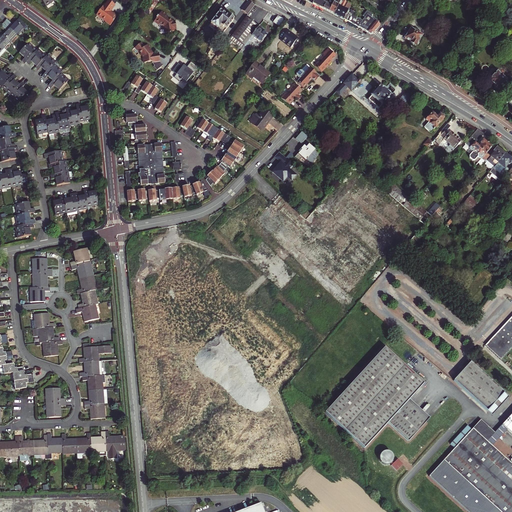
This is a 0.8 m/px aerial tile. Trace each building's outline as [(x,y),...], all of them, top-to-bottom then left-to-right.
[(107,3),(98,16),(111,25),(118,16),(112,11),(116,5),(110,0),(107,4),(107,3)] [(323,8),(326,2),(322,0),(314,0),(313,3),(323,8)] [(327,0),(326,2),(323,8),(334,14),(340,0),(327,0)] [(340,0),(334,14),(345,19),(348,12),(349,10),(347,9),(350,2),(345,0),(340,0)] [(248,2),(241,11),(247,15),(255,6),(248,2)] [(150,4),(144,13),(148,16),(155,7),(150,4)] [(62,10),(62,11),(57,17),(65,22),(70,16),(62,10)] [(374,33),(381,25),(367,17),(368,14),(361,11),(358,16),(362,18),(359,22),(350,17),(349,21),(371,33),(374,33)] [(162,12),(154,22),(159,26),(160,24),(164,27),(165,33),(174,32),(174,30),(176,29),(175,22),(173,22),(168,18),(167,18),(165,17),(167,15),(162,12)] [(227,17),(220,12),(210,24),(217,30),(217,33),(219,35),(223,35),(234,20),(228,16),(227,17)] [(278,16),(274,22),(280,25),(284,19),(278,16)] [(244,52),(250,43),(253,39),(259,43),(260,44),(267,36),(263,33),(264,31),(246,17),(226,43),(230,47),(233,43),(244,52)] [(4,23),(17,35),(25,26),(18,20),(13,25),(7,20),(4,23)] [(3,35),(10,42),(17,35),(4,23),(1,26),(7,31),(3,35)] [(422,35),(411,29),(405,39),(411,43),(411,44),(416,47),(416,46),(418,46),(419,44),(418,42),(422,35)] [(298,38),(288,31),(281,40),(291,47),(298,38)] [(0,44),(4,48),(10,42),(3,35),(0,39),(0,38),(0,44)] [(148,45),(144,48),(141,44),(136,48),(144,58),(143,58),(143,62),(145,62),(145,63),(153,62),(153,63),(155,66),(154,67),(157,71),(163,65),(161,62),(159,53),(153,54),(150,50),(150,49),(150,48),(148,45)] [(27,45),(20,52),(25,57),(24,58),(21,62),(24,64),(26,62),(37,51),(33,47),(31,49),(27,45)] [(37,51),(26,62),(28,65),(31,62),(32,61),(37,65),(44,58),(40,54),(42,53),(38,49),(37,51)] [(335,57),(328,50),(322,55),(323,57),(314,67),(321,73),(331,63),(330,62),(335,57)] [(46,56),(44,58),(37,65),(36,66),(35,68),(37,70),(40,67),(41,66),(46,71),(55,62),(56,61),(49,53),(46,56)] [(53,81),(59,75),(61,73),(56,69),(58,67),(59,66),(55,62),(46,71),(45,72),(41,76),(44,79),(47,77),(48,75),(53,81)] [(198,68),(191,62),(187,68),(184,66),(182,68),(178,65),(173,72),(176,75),(174,78),(180,82),(181,81),(185,84),(198,68)] [(270,75),(255,63),(245,75),(252,80),(253,78),(262,85),(270,75)] [(320,78),(310,68),(296,83),(303,89),(312,80),(315,83),(320,78)] [(502,85),(507,80),(497,71),(488,81),(494,86),(493,87),(501,95),(506,89),(502,85)] [(6,78),(1,73),(0,73),(0,86),(1,88),(3,87),(13,76),(10,74),(7,77),(6,78)] [(59,75),(67,82),(68,80),(61,73),(59,75)] [(3,87),(11,94),(17,87),(12,82),(14,80),(17,77),(14,75),(13,76),(3,87)] [(60,90),(67,82),(59,75),(53,81),(52,82),(48,87),(51,89),(54,86),(55,85),(60,90)] [(355,78),(352,75),(331,97),(335,100),(344,91),(345,92),(348,89),(351,91),(358,84),(360,83),(360,80),(358,81),(355,78)] [(136,89),(139,86),(142,81),(136,77),(131,85),(136,89)] [(11,94),(19,102),(21,99),(25,103),(31,97),(27,93),(26,95),(21,90),(22,88),(25,85),(22,83),(19,86),(17,87),(11,94)] [(146,95),(152,87),(146,83),(143,88),(139,86),(136,89),(134,92),(138,95),(140,91),(146,95)] [(392,95),(381,85),(369,99),(379,109),(386,101),(388,103),(389,100),(388,99),(392,95)] [(295,86),(286,97),(290,101),(292,103),(295,100),(297,103),(300,99),(298,97),(302,92),(295,86)] [(1,88),(9,96),(11,94),(3,87),(1,88)] [(158,98),(155,96),(158,91),(152,87),(146,95),(152,99),(150,103),(153,105),(158,98)] [(17,103),(19,102),(11,94),(9,96),(17,103)] [(153,105),(156,107),(155,109),(161,114),(167,105),(161,101),(161,100),(158,98),(153,105)] [(79,121),(90,119),(88,109),(81,110),(80,108),(79,104),(76,105),(77,111),(78,113),(79,121)] [(80,123),(79,121),(78,113),(71,114),(70,112),(69,108),(65,109),(67,115),(67,117),(69,125),(80,123)] [(273,117),(263,110),(252,125),(261,133),(273,117)] [(56,115),(58,129),(69,127),(69,125),(67,117),(60,118),(60,116),(59,112),(55,113),(56,115)] [(444,117),(440,114),(437,117),(432,113),(426,120),(430,123),(427,127),(432,131),(444,117)] [(35,124),(37,133),(48,131),(46,123),(46,121),(44,115),(41,116),(42,120),(42,122),(35,124)] [(59,131),(58,129),(56,115),(52,116),(53,120),(53,122),(46,123),(48,131),(48,133),(49,138),(54,137),(53,134),(53,132),(59,131)] [(136,115),(125,116),(126,124),(128,124),(128,127),(134,126),(135,126),(135,123),(137,123),(136,115)] [(186,131),(184,134),(188,136),(192,130),(188,127),(192,122),(186,118),(180,126),(186,131)] [(197,129),(203,133),(208,125),(202,121),(197,129)] [(211,133),(214,129),(208,125),(203,133),(209,137),(207,140),(210,143),(212,139),(215,136),(211,133)] [(145,126),(135,126),(134,126),(135,134),(145,133),(145,126)] [(0,140),(8,139),(9,139),(15,137),(15,134),(11,134),(9,135),(8,127),(0,128),(0,140)] [(478,156),(481,158),(482,158),(487,153),(493,146),(488,142),(487,143),(484,140),(481,143),(482,143),(480,145),(476,142),(484,134),(476,128),(464,142),(470,147),(470,149),(473,152),(470,155),(470,158),(473,160),(475,160),(478,156)] [(220,141),(223,143),(227,136),(224,134),(224,135),(218,131),(215,136),(212,139),(218,143),(220,141)] [(462,141),(451,131),(449,133),(446,131),(441,136),(439,135),(434,140),(440,145),(445,140),(455,149),(462,141)] [(302,132),(296,139),(302,144),(308,137),(302,132)] [(427,147),(432,140),(429,138),(424,144),(427,147)] [(8,139),(0,140),(0,151),(2,151),(16,148),(15,144),(11,145),(9,145),(8,139)] [(235,141),(231,147),(240,153),(244,147),(235,141)] [(302,150),(296,157),(300,160),(303,157),(306,161),(307,159),(312,164),(317,158),(316,158),(319,155),(315,152),(317,151),(307,143),(302,148),(303,148),(303,149),(302,150)] [(149,146),(150,153),(161,153),(161,144),(149,146)] [(137,147),(138,154),(150,153),(149,146),(137,147)] [(228,154),(226,157),(232,161),(234,158),(236,160),(240,153),(231,147),(227,154),(228,154)] [(494,167),(505,154),(497,147),(493,152),(494,152),(488,161),(494,167)] [(16,148),(2,151),(4,162),(14,160),(12,153),(14,152),(18,152),(17,148),(16,148)] [(62,162),(59,152),(53,153),(44,155),(44,159),(48,158),(50,158),(51,164),(62,162)] [(282,163),(287,158),(279,152),(274,157),(281,163),(282,163)] [(138,154),(139,162),(150,161),(150,153),(138,154)] [(161,153),(150,153),(150,161),(162,160),(161,153)] [(490,155),(487,153),(482,158),(480,161),(479,162),(482,165),(490,155)] [(502,181),(508,174),(511,170),(507,167),(509,165),(511,161),(511,159),(505,154),(494,167),(490,172),(502,181)] [(225,170),(228,167),(230,168),(234,162),(232,161),(226,157),(225,156),(221,162),(222,163),(220,165),(225,170)] [(294,165),(287,158),(282,163),(281,163),(273,172),(283,180),(285,180),(287,177),(292,180),(296,175),(290,170),(294,165)] [(162,160),(150,161),(151,169),(163,168),(162,160)] [(151,169),(150,161),(139,162),(139,170),(151,169)] [(64,162),(62,162),(51,164),(50,165),(48,165),(49,169),(53,168),(55,168),(56,175),(66,173),(64,162)] [(225,175),(223,173),(225,170),(220,165),(218,168),(217,167),(212,172),(220,180),(225,175)] [(152,177),(164,176),(163,168),(151,169),(152,177)] [(12,169),(8,170),(11,186),(12,188),(22,186),(22,184),(27,183),(25,174),(20,175),(20,172),(13,173),(12,169)] [(140,178),(152,177),(151,169),(139,170),(140,178)] [(6,176),(0,177),(0,182),(1,188),(11,186),(8,170),(4,171),(5,175),(6,176)] [(66,173),(56,175),(54,175),(50,176),(51,179),(54,179),(57,178),(58,186),(68,184),(67,179),(70,178),(73,178),(72,172),(68,172),(66,173)] [(210,187),(213,184),(214,185),(220,180),(212,172),(207,178),(208,179),(206,181),(210,187)] [(164,176),(152,177),(152,185),(164,184),(164,176)] [(152,185),(152,177),(140,178),(141,186),(152,185)] [(192,187),(195,194),(196,196),(203,193),(202,192),(206,190),(202,184),(199,185),(199,183),(192,186),(192,187)] [(184,196),(184,198),(191,197),(191,195),(195,194),(192,187),(189,187),(182,188),(182,189),(184,196)] [(85,195),(85,197),(87,206),(97,204),(95,193),(88,195),(88,193),(87,189),(84,189),(85,195)] [(164,191),(158,191),(159,199),(159,201),(173,200),(171,189),(164,190),(164,191)] [(179,189),(171,189),(173,200),(180,199),(180,197),(184,196),(182,189),(179,189)] [(137,193),(138,200),(138,202),(146,201),(145,200),(149,199),(148,192),(145,192),(145,190),(137,191),(137,193)] [(134,191),(127,192),(128,203),(135,202),(135,201),(138,200),(137,193),(134,193),(134,191)] [(148,192),(149,199),(149,202),(156,201),(156,199),(159,199),(158,191),(155,192),(155,191),(148,191),(148,192)] [(77,193),(73,194),(76,210),(87,208),(87,206),(85,197),(78,199),(78,197),(77,193)] [(63,202),(65,212),(66,214),(66,217),(77,215),(76,212),(76,210),(73,194),(69,195),(70,198),(70,200),(63,202)] [(471,195),(464,203),(472,210),(479,202),(471,195)] [(59,202),(53,204),(55,214),(65,212),(63,202),(63,200),(62,196),(58,197),(59,201),(59,202)] [(27,202),(17,204),(19,215),(28,214),(30,214),(35,213),(34,209),(30,210),(29,210),(27,202)] [(429,214),(433,217),(441,207),(437,204),(429,214)] [(444,209),(441,206),(441,207),(433,217),(436,220),(438,218),(436,216),(438,213),(440,215),(443,212),(441,211),(444,209)] [(19,215),(17,216),(19,227),(33,224),(35,224),(34,220),(31,221),(29,221),(28,214),(19,215)] [(19,227),(17,227),(19,238),(29,236),(28,229),(30,229),(33,228),(33,224),(19,227)] [(72,267),(89,263),(88,256),(89,255),(87,248),(73,252),(75,259),(78,258),(79,259),(76,260),(77,261),(71,263),(72,267)] [(48,267),(47,259),(33,259),(33,267),(34,267),(34,274),(53,273),(53,269),(46,270),(46,268),(44,268),(44,267),(48,267)] [(91,269),(89,263),(72,267),(73,270),(79,269),(79,270),(81,270),(81,271),(78,272),(79,279),(94,276),(92,269),(91,269)] [(53,273),(34,274),(35,281),(33,281),(33,288),(48,288),(48,280),(44,280),(44,279),(46,279),(46,277),(53,277),(53,273)] [(96,283),(94,276),(79,279),(81,287),(85,286),(85,288),(83,288),(83,289),(77,291),(78,295),(81,294),(95,291),(96,290),(94,284),(96,283)] [(50,288),(48,288),(33,288),(32,288),(32,295),(30,295),(30,302),(45,302),(45,295),(42,295),(42,293),(44,293),(44,292),(50,291),(50,288)] [(95,306),(97,305),(95,298),(97,298),(95,291),(81,294),(83,302),(86,301),(86,302),(85,303),(85,304),(79,306),(79,309),(95,306)] [(95,306),(79,309),(77,310),(78,313),(84,312),(84,313),(86,313),(87,314),(83,315),(85,322),(99,319),(97,312),(96,312),(95,306)] [(54,327),(56,327),(55,323),(49,324),(49,323),(47,323),(46,322),(50,321),(49,314),(35,315),(35,322),(33,322),(33,330),(34,330),(54,327)] [(511,317),(485,346),(501,360),(511,348),(511,317)] [(54,335),(54,327),(34,330),(35,337),(41,336),(42,343),(44,343),(60,341),(60,337),(53,338),(53,336),(51,337),(51,335),(54,335)] [(62,341),(60,341),(44,343),(45,350),(44,350),(45,357),(59,356),(58,348),(55,349),(55,347),(57,347),(57,345),(63,345),(62,341)] [(80,359),(80,363),(84,363),(98,362),(98,355),(112,354),(111,346),(84,348),(84,356),(88,355),(88,357),(86,357),(86,359),(80,359)] [(339,399),(350,410),(338,424),(365,449),(388,423),(404,437),(420,418),(422,417),(407,403),(410,400),(424,384),(385,348),(339,399)] [(0,349),(0,357),(12,356),(12,351),(3,353),(2,349),(0,349)] [(13,360),(12,356),(0,357),(0,366),(5,366),(4,361),(13,360)] [(80,374),(81,377),(83,377),(102,376),(101,362),(98,362),(84,363),(85,370),(88,370),(89,371),(87,372),(87,373),(80,374)] [(505,393),(471,362),(453,381),(487,412),(505,393)] [(14,364),(5,366),(0,366),(0,375),(12,373),(24,371),(23,367),(14,368),(14,364)] [(24,376),(24,371),(12,373),(14,382),(33,379),(33,374),(24,376)] [(88,384),(89,391),(103,390),(103,383),(106,383),(105,375),(102,376),(83,377),(83,381),(90,381),(90,382),(92,382),(92,384),(88,384)] [(34,382),(33,379),(14,382),(15,390),(26,388),(25,384),(34,382)] [(48,404),(66,403),(66,399),(60,399),(60,397),(58,398),(58,396),(61,396),(61,388),(46,389),(47,396),(48,396),(48,404)] [(106,390),(103,390),(89,391),(89,398),(93,398),(93,399),(91,399),(91,401),(85,402),(85,406),(103,404),(107,404),(106,390)] [(338,424),(350,410),(339,399),(326,413),(338,424)] [(425,413),(410,400),(407,403),(422,417),(425,413)] [(66,406),(66,403),(48,404),(49,410),(47,410),(48,418),(62,417),(62,410),(58,410),(58,408),(60,408),(60,407),(66,406)] [(90,412),(91,420),(106,419),(105,411),(104,411),(103,404),(85,406),(85,409),(92,409),(92,410),(94,410),(94,412),(90,412)] [(266,405),(229,444),(240,454),(277,416),(266,405)] [(427,422),(430,418),(425,413),(422,417),(427,422)] [(511,414),(495,433),(481,420),(472,430),(468,426),(451,444),(455,449),(454,449),(511,502),(511,463),(508,460),(511,455),(511,414)] [(409,442),(426,423),(420,418),(404,437),(409,442)] [(106,450),(105,432),(101,432),(102,439),(100,439),(100,441),(99,441),(99,437),(91,438),(92,452),(99,452),(99,450),(106,450)] [(105,432),(106,450),(113,450),(113,459),(126,458),(125,436),(112,437),(112,440),(111,440),(111,438),(109,438),(109,432),(105,432)] [(92,452),(91,438),(91,433),(87,433),(87,440),(86,440),(86,442),(84,442),(84,438),(77,439),(77,453),(85,453),(85,452),(92,452)] [(63,453),(63,439),(55,439),(55,442),(54,442),(54,440),(52,440),(52,434),(48,434),(48,435),(49,452),(56,452),(56,453),(63,453)] [(77,453),(77,439),(69,439),(69,443),(68,443),(68,441),(66,441),(66,434),(62,434),(63,439),(63,453),(70,453),(70,454),(77,453)] [(34,441),(34,455),(42,455),(42,454),(49,453),(49,452),(48,435),(44,435),(44,442),(43,442),(43,444),(42,444),(41,440),(34,441)] [(20,455),(20,436),(16,436),(16,443),(14,443),(14,445),(13,445),(13,442),(5,442),(5,441),(0,441),(0,456),(13,457),(13,455),(20,455)] [(34,456),(34,455),(34,441),(26,441),(26,445),(25,445),(25,443),(23,443),(23,436),(20,436),(20,455),(27,455),(27,456),(34,456)] [(511,511),(511,502),(454,449),(429,477),(430,477),(468,511),(511,511)] [(381,462),(382,463),(383,464),(385,465),(386,465),(387,465),(389,465),(390,465),(391,464),(393,465),(392,466),(397,471),(403,465),(398,460),(394,464),(393,462),(393,461),(394,460),(394,459),(394,458),(394,457),(393,455),(393,454),(392,453),(391,452),(390,452),(389,451),(387,451),(386,451),(385,451),(384,452),(382,453),(382,454),(381,455),(380,456),(380,458),(380,459),(380,460),(381,461),(381,462)]
